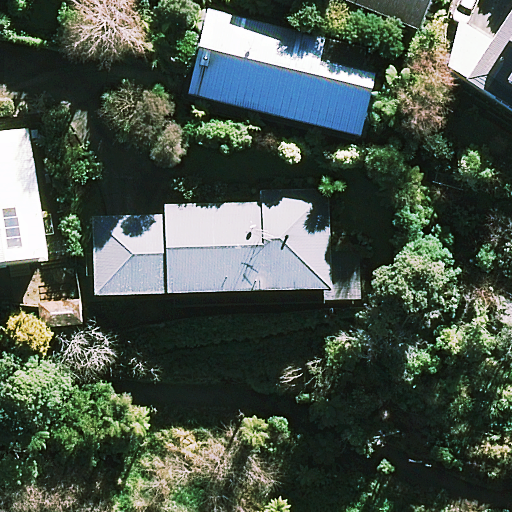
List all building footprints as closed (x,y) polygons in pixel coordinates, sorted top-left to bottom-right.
[(307,0),(348,17),(351,11),(416,37),(431,0),(307,0)] [(323,46),(207,19),(187,103),(357,144),(372,81),(318,68),(323,46)] [(511,22),(491,53),(467,90),(511,119),(511,22)] [(0,273),(45,267),(27,135),(0,138),(0,273)] [(326,196),(256,198),(256,209),(157,211),(157,222),(92,224),(94,302),(317,297),(317,308),(358,307),(356,253),(327,254),(326,196)]
